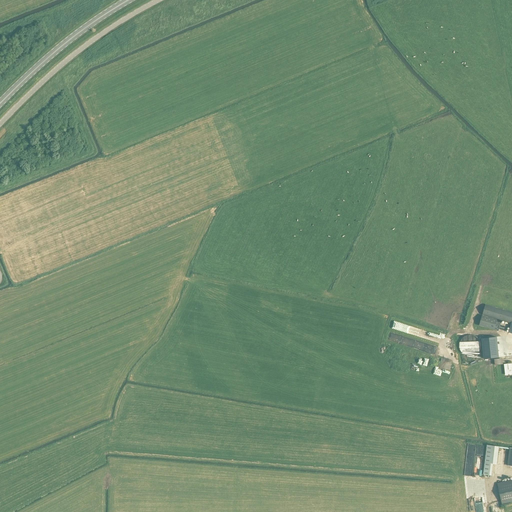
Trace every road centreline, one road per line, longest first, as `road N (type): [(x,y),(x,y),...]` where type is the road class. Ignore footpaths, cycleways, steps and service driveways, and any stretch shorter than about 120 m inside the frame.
road 1 (unclassified): [(0,121),(106,27),(158,0)]
road 2 (primary): [(0,103),(59,48),(130,0)]
